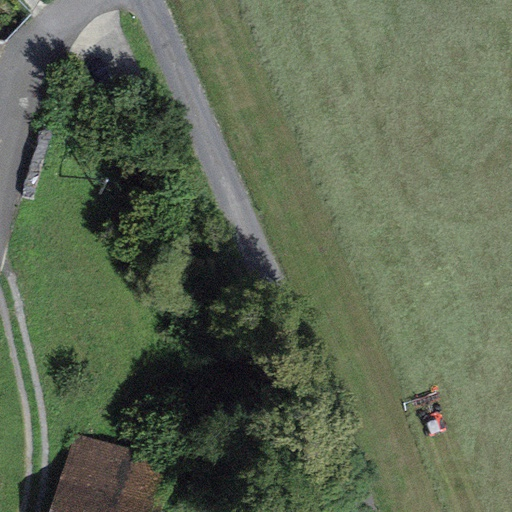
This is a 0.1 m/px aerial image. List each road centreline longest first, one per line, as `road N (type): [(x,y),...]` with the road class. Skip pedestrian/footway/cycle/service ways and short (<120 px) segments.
road 1 (residential): [(365,511),(352,453),(138,0)]
road 2 (track): [(0,279),(35,416),(29,511)]
